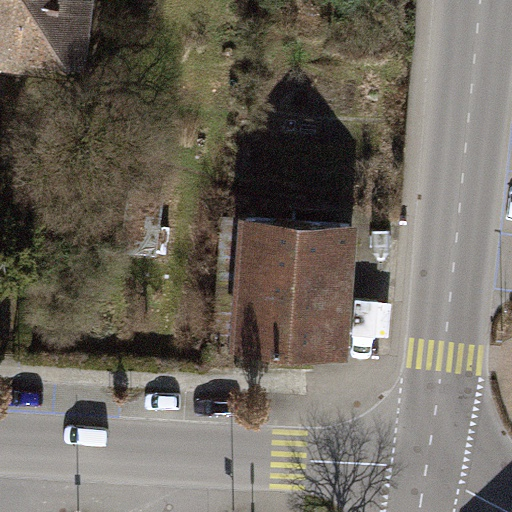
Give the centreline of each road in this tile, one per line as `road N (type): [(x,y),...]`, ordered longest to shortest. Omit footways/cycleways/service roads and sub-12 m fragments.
road 1 (secondary): [(483,0),(432,477)]
road 2 (unclassified): [(432,477),(0,445)]
